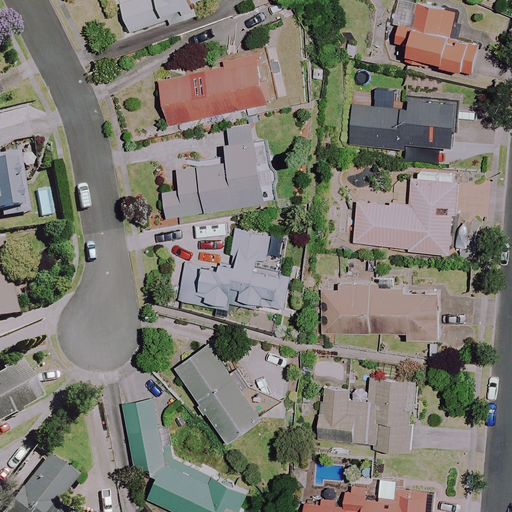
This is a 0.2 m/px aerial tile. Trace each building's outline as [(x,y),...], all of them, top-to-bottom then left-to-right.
[(215,0),(131,0),(122,3),(132,33),(168,20),(172,29),(205,18),(201,5),(215,0)] [(457,13),(408,0),(404,0),(393,42),(413,47),(410,56),(474,73),(481,46),(450,38),(457,13)] [(284,99),(272,47),(219,59),(160,73),(172,124),(284,99)] [(367,96),(351,96),(349,145),(407,147),(408,144),(457,146),(459,101),(405,99),(405,104),(367,103),(367,96)] [(258,142),(255,124),(228,128),(233,158),(180,166),(184,190),(166,193),(169,217),(275,200),(266,140),(258,142)] [(0,164),(0,211),(26,208),(19,162),(0,164)] [(459,212),(461,181),(455,181),(456,173),(419,171),(419,179),(416,179),(414,205),(359,202),(357,243),(413,246),(412,250),(454,252),(456,212),(459,212)] [(261,258),(268,259),(269,254),(285,256),(288,236),(238,229),(232,269),(188,263),(183,301),(215,305),(216,301),(259,307),(259,304),(287,307),(291,275),(259,271),(261,258)] [(0,318),(15,316),(0,247),(0,318)] [(383,289),(383,283),(325,282),(324,332),(409,333),(409,338),(441,339),(442,290),(383,289)] [(253,399),(212,345),(178,371),(232,443),(280,407),(267,389),(253,399)] [(0,423),(40,400),(18,363),(0,373),(0,423)] [(428,382),(355,375),(354,385),(320,382),(314,438),(376,443),(375,448),(422,452),(428,382)] [(172,451),(163,398),(124,404),(135,470),(146,468),(162,475),(151,497),(182,511),(258,511),(243,504),(251,489),(216,473),(172,451)] [(76,478),(49,457),(5,511),(62,511),(54,505),(76,478)] [(429,511),(431,490),(369,485),(309,480),(306,511),(429,511)]
